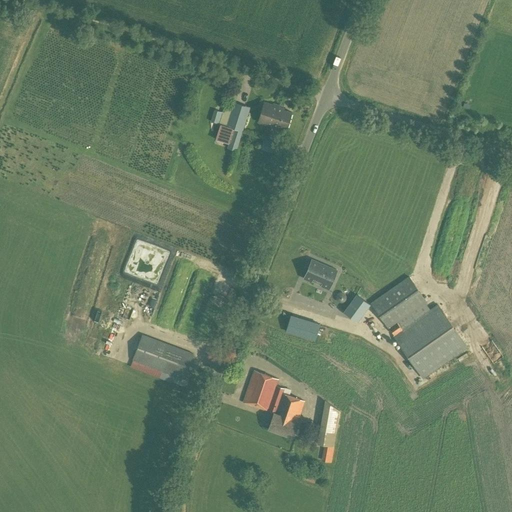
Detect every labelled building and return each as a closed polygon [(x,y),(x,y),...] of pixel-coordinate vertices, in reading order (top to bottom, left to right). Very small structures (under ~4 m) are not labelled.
[(234,129),(242,132),(250,107),(234,102),(226,126),(234,128),(234,129)] [(272,127),(278,106),(264,102),(258,122),(272,127)] [(278,106),(272,127),(278,128),(279,127),(286,129),(291,112),(284,110),(284,108),(278,106)] [(215,109),(211,120),(219,123),(223,111),(215,109)] [(242,132),(234,129),(233,130),(220,126),(217,138),(230,142),(228,148),(236,150),(242,132)] [(275,154),(277,143),(264,139),(261,150),(275,154)] [(336,268),(310,258),(303,276),(329,286),(336,268)] [(430,309),(426,303),(427,302),(409,276),(370,303),(388,329),(390,328),(394,335),(393,335),(423,379),(468,347),(438,304),(430,309)] [(356,294),(344,312),(357,322),(370,304),(356,294)] [(320,324),(290,315),(284,332),(315,340),(320,324)] [(184,380),(189,366),(194,354),(142,334),(132,360),(184,380)] [(298,421),(305,401),(283,393),(285,388),(277,386),(279,379),(254,370),(242,403),(267,411),(268,411),(273,413),(268,429),(293,438),(299,422),(298,421)] [(334,446),(340,411),(325,400),(317,443),(334,446)]
